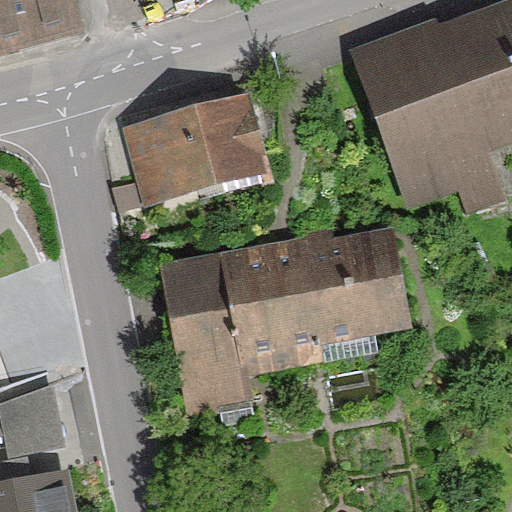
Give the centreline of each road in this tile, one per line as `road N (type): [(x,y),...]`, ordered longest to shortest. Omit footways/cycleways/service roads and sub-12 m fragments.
road 1 (residential): [(57,91),(142,511)]
road 2 (tertiary): [(150,55),(324,0)]
